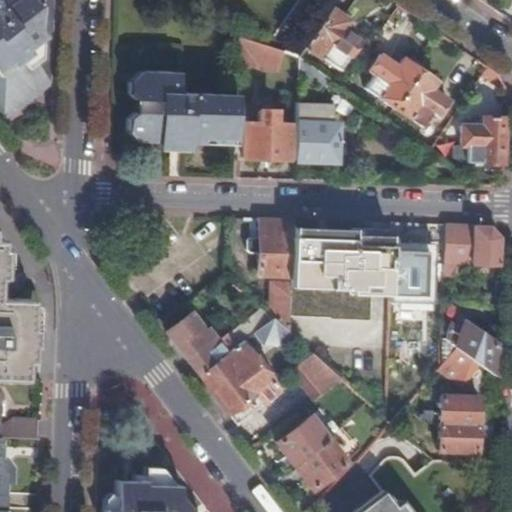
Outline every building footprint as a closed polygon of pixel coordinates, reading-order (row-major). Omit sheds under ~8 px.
[(0,0),(0,114),(1,114),(9,115),(11,116),(52,84),(52,61),(54,19),(54,0),(0,0)] [(334,11),(331,8),(305,47),(338,70),(358,41),(341,28),(347,20),(343,17),(345,14),(336,8),(334,11)] [(255,64),(257,43),(239,37),(238,64),(255,64)] [(331,78),(299,55),(298,74),(322,91),(331,78)] [(394,107),(419,70),(416,67),(417,64),(409,59),(407,62),(403,59),(397,67),(380,55),(370,70),(375,74),(366,88),(394,107)] [(423,73),(419,70),(394,107),(423,126),(432,114),(437,117),(447,102),(430,90),(435,81),(431,78),(433,75),(426,70),(423,73)] [(204,133),(236,134),(237,97),(179,94),(179,73),(146,72),(146,83),(129,83),(128,94),(134,99),(134,113),(127,119),(127,130),(139,131),(139,140),(157,142),(175,142),(190,143),(204,143),(204,133)] [(295,159),(295,160),(336,161),(337,123),(331,123),(331,103),(297,101),(297,109),(296,152),(295,159)] [(276,110),(259,109),(258,123),(244,123),(243,157),(287,159),(288,124),(275,123),(276,110)] [(504,132),(504,117),(483,116),(482,126),(462,126),(461,144),(468,145),(468,162),(503,163),(504,132)] [(204,143),(235,145),(236,134),(204,133),(204,143)] [(441,134),(431,149),(442,156),(452,141),(441,134)] [(189,151),(190,143),(175,142),(157,142),(157,149),(189,151)] [(292,239),(293,220),(260,219),(260,267),(285,268),(285,274),(291,274),(292,239)] [(445,251),(446,226),(428,225),(427,244),(392,243),(390,293),(397,293),(397,287),(433,288),(435,250),(445,251)] [(490,226),(446,226),(445,251),(444,277),(456,276),(457,259),(473,259),(473,263),(499,264),(500,237),(490,226)] [(389,321),(390,293),(392,243),(367,241),(355,240),(355,236),(323,235),(322,239),(292,239),(291,274),(291,281),(289,315),(332,316),(332,320),(373,321),(389,321)] [(28,357),(43,348),(44,316),(35,291),(26,289),(12,298),(0,297),(0,267),(2,267),(2,263),(10,257),(10,252),(6,245),(1,243),(0,241),(0,381),(26,382),(28,357)] [(289,333),(289,315),(291,281),(274,280),(271,284),(269,315),(272,318),(289,333)] [(244,293),(257,303),(263,294),(252,284),(244,293)] [(191,313),(165,331),(181,352),(198,375),(227,353),(209,329),(205,332),(195,339),(192,334),(202,327),(191,313)] [(280,343),(289,333),(272,318),(256,331),(264,342),(280,343)] [(495,375),(496,344),(465,321),(462,328),(449,323),(446,332),(447,339),(456,346),(483,366),(495,375)] [(227,353),(198,375),(227,412),(236,424),(279,390),(242,342),(227,353)] [(456,346),(441,345),(441,364),(447,357),(456,346)] [(483,366),(456,346),(447,357),(470,381),(483,366)] [(341,379),(313,353),(291,372),(314,401),(341,379)] [(399,404),(387,400),(386,419),(391,423),(405,406),(426,382),(419,376),(409,388),(410,391),(399,404)] [(424,412),(424,423),(440,423),(479,424),(479,397),(440,396),(440,412),(424,412)] [(276,442),(294,466),(328,439),(310,415),(276,442)] [(0,435),(40,437),(41,419),(13,418),(0,426),(0,435)] [(479,424),(440,423),(438,450),(478,452),(479,424)] [(328,439),(294,466),(313,489),(346,462),(328,439)] [(114,495),(110,499),(115,504),(115,508),(104,508),(103,511),(188,511),(189,508),(179,494),(178,485),(154,483),(155,475),(133,475),(132,481),(115,480),(114,495)] [(398,511),(394,506),(391,502),(383,491),(355,511),(398,511)] [(408,511),(400,501),(394,506),(398,511),(408,511)]
